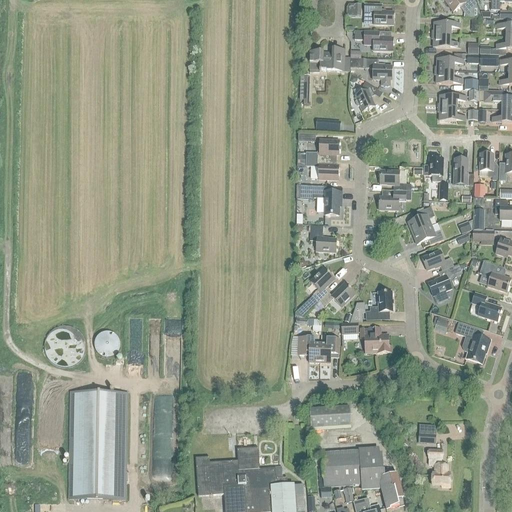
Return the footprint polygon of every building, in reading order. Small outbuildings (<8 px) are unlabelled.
[(443,0),(453,13),(461,7),(466,13),(476,6),(474,0),(443,0)] [(490,0),(491,11),(500,12),(499,0),(490,0)] [(355,6),(348,5),(347,9),(346,17),(354,18),(355,6)] [(365,6),(364,20),(369,20),(369,26),(374,26),(374,27),(393,27),(393,13),(381,13),(381,7),(365,6)] [(433,24),(433,37),(451,37),(451,30),(460,30),(460,25),(451,25),(433,24)] [(506,31),(506,39),(511,38),(511,26),(506,26),(497,26),(497,31),(506,31)] [(392,41),(393,40),(379,39),(379,33),(355,32),(354,42),(366,42),(366,48),(373,48),(373,53),(392,54),(392,47),(394,46),(394,41),(392,41)] [(451,37),(433,37),(433,49),(450,49),(460,49),(460,45),(450,45),(451,37)] [(511,38),(506,39),(506,46),(496,46),(496,50),(506,51),(511,51),(511,38)] [(468,45),(468,55),(478,56),(479,45),(468,45)] [(480,47),(480,56),(490,56),(490,47),(480,47)] [(345,50),(332,50),(332,54),(323,54),(323,53),(310,53),(309,73),(321,74),(321,72),(326,72),(326,73),(344,73),(344,59),(345,50)] [(467,65),(478,65),(479,56),(467,56),(467,65)] [(497,57),(480,57),(480,66),(497,66),(497,57)] [(390,81),(391,81),(392,67),(378,67),(378,61),(350,60),(350,69),(373,70),(372,81),(381,81),(381,86),(383,88),(388,88),(390,86),(390,81)] [(436,60),(436,73),(454,73),(454,66),(463,66),(463,61),(454,61),(436,60)] [(509,67),(509,75),(511,74),(511,62),(509,62),(509,63),(500,62),(500,67),(509,67)] [(454,73),(436,73),(436,85),(453,85),(462,85),(463,81),(453,81),(454,73)] [(511,74),(509,75),(508,82),(499,82),(499,87),(509,87),(511,87),(511,74)] [(309,107),(310,77),(300,77),(299,101),(303,101),(303,107),(309,107)] [(466,81),(466,91),(478,92),(478,81),(466,81)] [(378,91),(365,84),(361,90),(363,94),(355,97),(357,100),(355,102),(357,106),(359,106),(362,113),(374,108),(369,97),(373,95),(375,97),(378,91)] [(469,102),(479,102),(478,92),(469,92),(469,102)] [(502,104),(502,112),(511,111),(511,99),(503,99),(503,93),(484,93),(483,103),(483,104),(491,105),(491,104),(502,104)] [(439,97),(439,110),(457,110),(457,103),(466,103),(466,98),(457,98),(439,97)] [(457,110),(439,110),(439,122),(456,123),(456,122),(466,123),(466,118),(456,118),(457,110)] [(467,122),(477,122),(478,112),(468,111),(467,122)] [(511,111),(502,112),(501,119),(492,119),(492,123),(501,124),(511,124),(511,111)] [(326,122),(326,131),(339,132),(339,123),(326,122)] [(339,143),(319,142),(319,155),(306,154),(306,155),(297,155),(297,161),(306,161),(336,162),(336,157),(338,157),(339,143)] [(492,182),(498,182),(498,168),(493,168),(493,156),(480,155),(479,173),(488,173),(487,179),(492,179),(492,182)] [(424,167),(424,177),(442,178),(443,160),(429,160),(429,168),(424,167)] [(318,181),(338,182),(338,168),(336,168),(336,162),(306,161),(306,168),(319,168),(318,181)] [(454,161),(453,180),(453,187),(473,187),(473,176),(467,176),(468,161),(454,161)] [(393,192),(411,193),(411,186),(399,186),(399,173),(380,172),(380,186),(393,187),(393,192)] [(439,202),(448,203),(448,186),(439,185),(439,202)] [(339,203),(341,203),(341,195),(329,194),(329,188),(299,187),(299,201),(313,202),(313,200),(325,200),(324,217),(338,217),(339,203)] [(475,191),(474,199),(484,199),(485,191),(475,191)] [(499,199),(511,199),(511,191),(500,191),(499,199)] [(379,212),(398,213),(398,202),(411,202),(411,193),(393,193),(393,199),(379,198),(379,212)] [(500,222),(511,221),(511,208),(511,209),(511,203),(495,203),(495,216),(500,216),(500,222)] [(408,224),(412,235),(431,227),(429,221),(434,218),(431,209),(417,214),(419,220),(408,224)] [(482,231),(483,217),(474,217),(473,231),(482,231)] [(461,235),(471,232),(469,226),(459,230),(461,235)] [(431,227),(412,235),(416,246),(428,241),(430,247),(444,241),(440,232),(434,234),(431,227)] [(316,254),(335,255),(336,241),(322,240),(323,228),(310,228),(310,243),(317,243),(316,254)] [(493,241),(493,233),(472,233),(472,241),(493,241)] [(511,244),(500,240),(496,255),(507,259),(508,257),(511,258),(511,245),(511,246),(511,244)] [(440,267),(442,273),(454,268),(450,260),(443,262),(439,252),(422,259),(427,272),(440,267)] [(487,288),(506,295),(511,280),(494,275),(497,267),(483,263),(479,275),(490,279),(487,288)] [(454,268),(442,273),(438,274),(440,280),(428,285),(433,298),(451,291),(447,280),(457,276),(454,268)] [(313,296),(319,303),(328,294),(324,290),(334,281),(324,270),(310,283),(318,291),(313,296)] [(328,294),(319,303),(325,308),(333,300),(341,309),(355,296),(345,285),(332,298),(328,294)] [(378,309),(370,309),(370,314),(366,314),(366,322),(381,321),(381,314),(392,313),(392,294),(378,294),(378,309)] [(478,318),(497,324),(501,309),(484,304),(486,298),(475,295),(472,305),(481,308),(478,318)] [(295,315),(295,317),(303,319),(312,310),(306,304),(300,310),(297,313),(295,315)] [(364,305),(356,306),(350,324),(361,324),(361,314),(364,314),(364,305)] [(435,327),(446,331),(449,322),(438,319),(435,327)] [(307,326),(313,327),(313,332),(315,332),(321,332),(321,321),(307,320),(307,324),(307,326)] [(341,326),(342,337),(359,336),(358,324),(341,326)] [(466,360),(482,366),(487,350),(488,351),(490,343),(480,340),(483,332),(459,325),(455,335),(466,338),(462,349),(464,353),(468,354),(466,360)] [(380,337),(380,330),(360,330),(361,340),(364,340),(364,344),(365,344),(365,354),(377,354),(377,355),(382,355),(382,354),(389,354),(389,348),(388,348),(388,336),(380,337)] [(94,341),(106,360),(124,350),(112,331),(94,341)] [(309,364),(319,365),(320,345),(314,345),(314,339),(298,339),(297,357),(309,357),(309,364)] [(327,340),(327,346),(320,345),(319,365),(330,365),(330,356),(339,357),(339,341),(327,340)] [(69,501),(125,502),(127,394),(71,393),(69,501)] [(350,411),(310,413),(310,432),(351,430),(350,411)] [(418,445),(435,446),(436,435),(419,434),(418,445)] [(304,511),(302,486),(293,487),(287,487),(287,479),(282,479),(276,479),(276,474),(276,470),(260,471),(258,449),(237,451),(238,462),(209,464),(209,458),(195,459),(198,498),(224,496),(224,511),(270,511),(270,509),(273,509),(272,511),(304,511)] [(387,511),(391,511),(390,509),(399,507),(398,503),(404,502),(397,475),(391,473),(384,473),(384,472),(379,473),(377,449),(359,450),(359,456),(325,458),(322,466),(324,488),(361,486),(362,491),(381,490),(386,511),(387,511)] [(428,460),(429,460),(428,467),(436,467),(435,475),(432,475),(432,486),(442,487),(441,489),(450,489),(450,475),(447,475),(447,466),(440,466),(440,460),(442,460),(443,452),(428,451),(428,460)] [(320,489),(321,497),(331,497),(331,489),(320,489)] [(343,491),(346,505),(354,503),(351,489),(343,491)] [(368,500),(361,501),(353,503),(355,511),(379,511),(378,506),(370,508),(368,500)]
